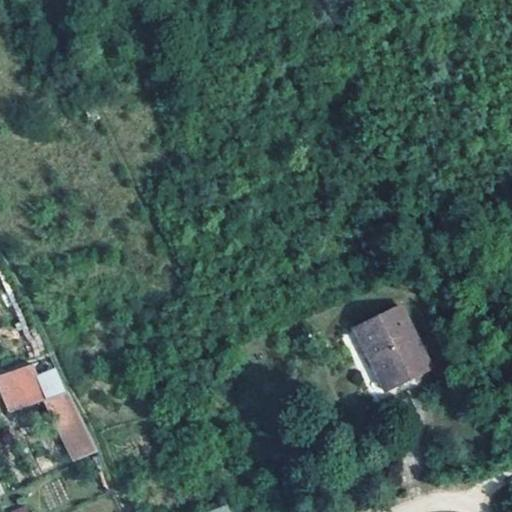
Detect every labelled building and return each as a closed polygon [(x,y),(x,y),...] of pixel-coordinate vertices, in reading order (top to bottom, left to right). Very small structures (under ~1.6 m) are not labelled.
[(99,121),(93,108),(85,111),(91,125),(99,121)] [(431,373),(401,312),(346,338),(375,400),(431,373)] [(375,400),(346,338),(342,340),(372,402),(375,400)] [(37,381),(47,407),(68,399),(57,375),(37,381)] [(68,399),(47,407),(74,467),(95,457),(89,443),(68,399)]
